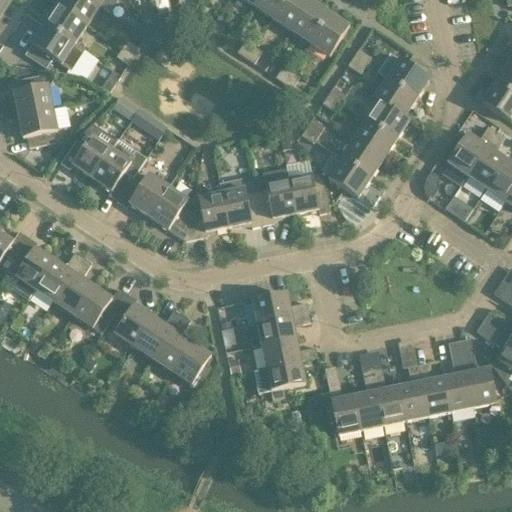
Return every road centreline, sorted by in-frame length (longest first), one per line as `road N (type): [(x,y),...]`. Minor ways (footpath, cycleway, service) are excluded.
road 1 (residential): [(313,261),(205,282),(168,278),(0,166)]
road 2 (residential): [(501,264),(462,321),(337,346),(329,341),(313,261)]
road 3 (residential): [(407,201),(449,127),(455,99),(434,0)]
